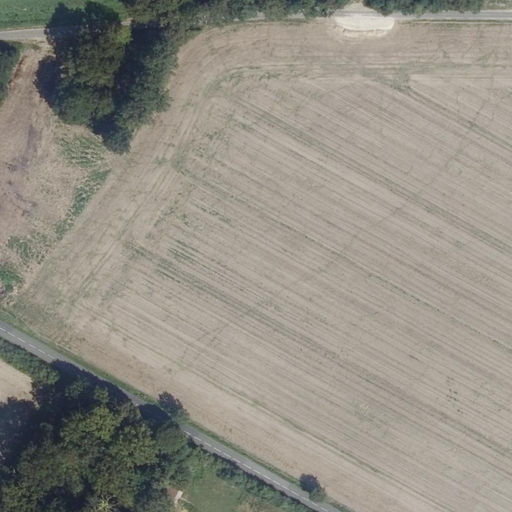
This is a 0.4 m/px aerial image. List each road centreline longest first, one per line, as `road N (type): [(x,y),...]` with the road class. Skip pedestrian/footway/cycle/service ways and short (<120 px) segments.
road 1 (unclassified): [(511,14),(351,14),(0,35)]
road 2 (secondary): [(0,327),(329,511)]
